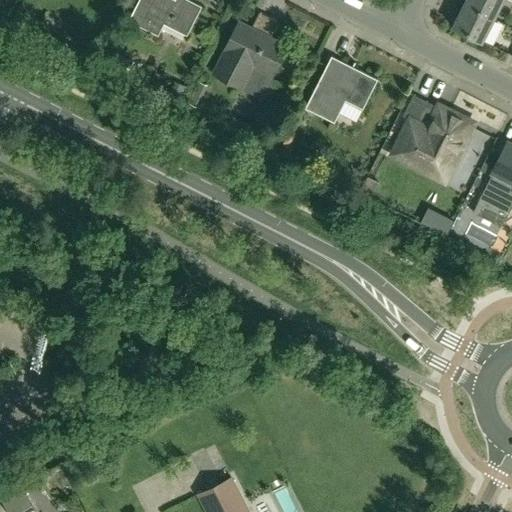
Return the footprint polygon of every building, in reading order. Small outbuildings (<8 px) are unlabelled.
[(163,0),(162,0),(139,0),(129,20),(159,35),(165,23),(188,35),(203,6),(191,0),(175,0),(173,5),(163,0)] [(493,19),(502,0),(466,0),(464,4),(493,19)] [(482,41),(493,19),(464,4),(453,27),(482,41)] [(234,32),(214,72),(244,87),(263,97),(274,75),(289,45),(270,36),(278,21),(260,12),(253,27),(240,20),(234,32)] [(305,108),(335,122),(346,100),(363,109),(378,79),(332,55),(305,108)] [(173,84),(169,93),(181,99),(186,89),(173,84)] [(407,118),(389,153),(392,154),(445,181),(459,153),(461,154),(464,154),(466,152),(468,149),(468,146),(467,144),(464,142),(465,140),(473,125),(449,113),(446,119),(436,113),(439,107),(415,95),(414,95),(403,116),(404,117),(407,118)] [(473,213),(502,227),(511,206),(511,144),(508,143),(473,213)] [(371,196),(379,181),(368,176),(360,190),(371,196)] [(247,511),(231,478),(199,494),(207,511),(247,511)] [(17,511),(12,503),(27,495),(27,494),(22,486),(1,498),(9,511),(17,511)]
